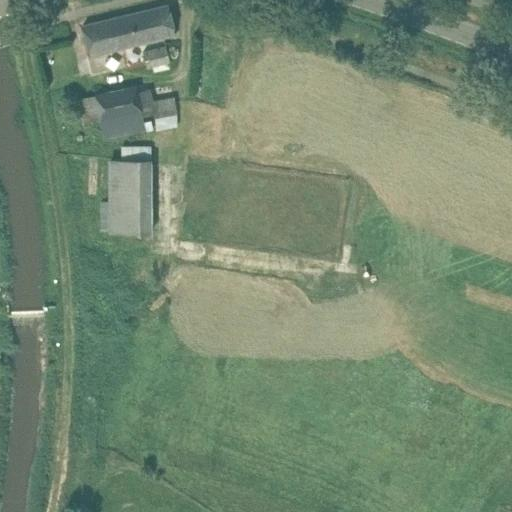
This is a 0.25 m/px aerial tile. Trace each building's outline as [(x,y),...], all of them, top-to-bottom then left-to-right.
[(167,6),(83,26),(91,55),(174,35),(167,6)] [(151,66),(153,74),(170,69),(164,45),(142,50),(145,67),(151,66)] [(143,126),(133,84),(78,98),(84,124),(99,120),(103,136),(143,126)] [(108,231),(153,231),(152,157),(107,157),(108,231)] [(125,259),(124,285),(154,285),(154,260),(125,259)]
